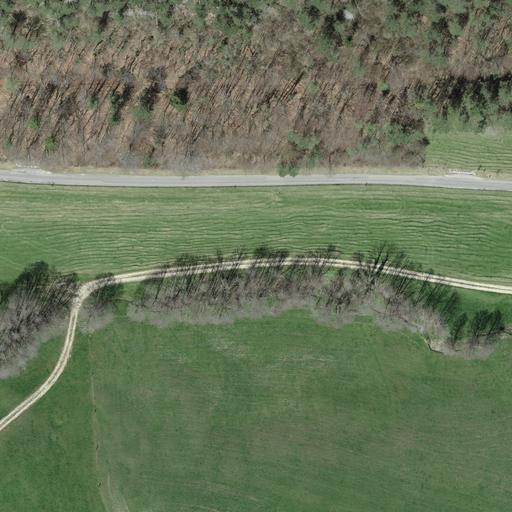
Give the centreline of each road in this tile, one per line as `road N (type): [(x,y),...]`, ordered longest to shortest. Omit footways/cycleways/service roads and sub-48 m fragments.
road 1 (track): [(511,291),(298,261),(105,281),(80,295),(53,376),(0,426)]
road 2 (track): [(511,71),(240,85),(0,82)]
road 3 (tertiary): [(0,175),(511,185)]
